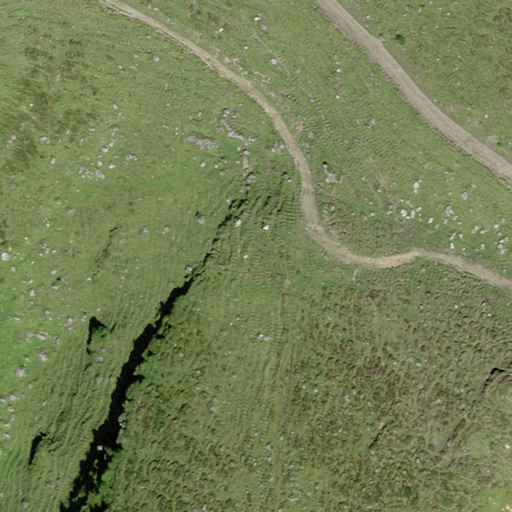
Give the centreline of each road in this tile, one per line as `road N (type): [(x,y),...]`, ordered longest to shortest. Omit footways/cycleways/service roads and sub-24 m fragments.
road 1 (track): [(511,288),(450,260),(360,262),(339,252),(310,216),(293,149),(259,97),(184,41),(109,0)]
road 2 (track): [(511,174),(452,131),(324,0)]
